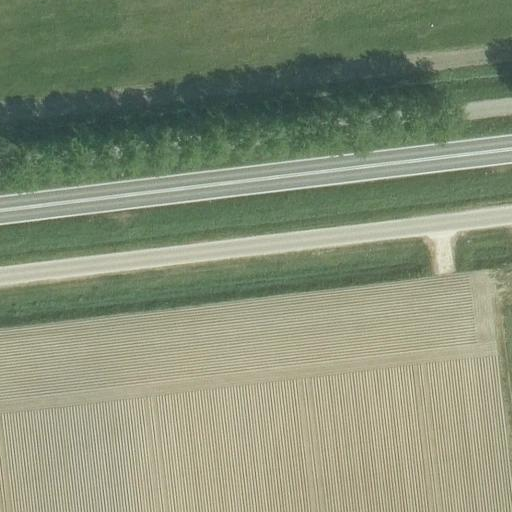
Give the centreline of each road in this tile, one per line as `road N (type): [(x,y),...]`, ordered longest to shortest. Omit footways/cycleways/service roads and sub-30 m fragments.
road 1 (unclassified): [(0,169),(511,106)]
road 2 (unclassified): [(0,277),(511,215)]
road 3 (trunk): [(0,210),(511,149)]
